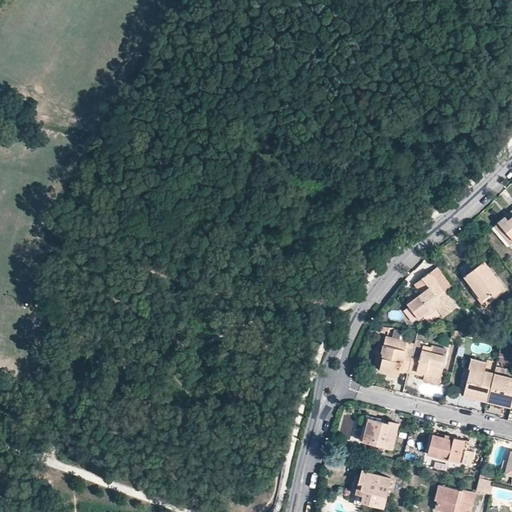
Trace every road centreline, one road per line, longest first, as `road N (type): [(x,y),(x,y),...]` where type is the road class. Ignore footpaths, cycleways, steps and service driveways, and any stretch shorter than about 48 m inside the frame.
road 1 (residential): [(341,387),(348,338),(373,297),(511,161)]
road 2 (residential): [(341,387),(511,430)]
road 3 (residential): [(296,511),(318,415),(341,387)]
